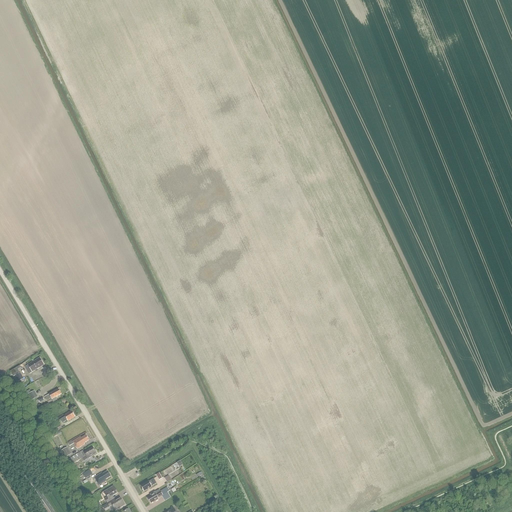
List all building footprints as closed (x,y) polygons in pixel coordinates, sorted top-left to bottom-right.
[(39,367),(44,364),(40,358),(35,361),(25,367),(29,374),(39,368),(39,367)] [(17,368),(11,371),(14,376),(15,376),(20,373),(18,369),(17,368)] [(20,373),(15,376),(19,382),(24,379),(20,372),(20,373)] [(52,399),(62,394),(59,389),(49,394),(50,395),(45,397),(47,400),(52,398),(52,399)] [(34,390),(29,393),(32,399),(38,397),(34,390)] [(68,421),(75,417),(72,411),(65,415),(65,416),(61,419),(63,423),(68,420),(68,421)] [(84,443),(89,440),(86,435),(81,438),(80,437),(73,442),(73,441),(68,444),(69,446),(74,443),(77,449),(85,444),(84,443)] [(67,458),(70,456),(72,455),(67,446),(61,449),(67,458)] [(91,457),(90,457),(96,453),(97,452),(95,450),(93,447),(84,452),(83,450),(72,457),(76,462),(86,456),(88,459),(88,458),(89,459),(91,457)] [(83,474),(85,478),(92,474),(90,470),(83,474)] [(106,479),(111,477),(107,471),(103,474),(102,473),(94,478),(99,485),(107,481),(106,479)] [(152,486),(157,483),(154,479),(149,482),(148,481),(141,486),(144,492),(152,487),(152,486)] [(105,500),(107,503),(112,500),(111,497),(118,493),(114,486),(104,492),(107,497),(105,499),(105,500)] [(159,490),(156,492),(156,491),(150,495),(151,496),(147,498),(151,504),(156,501),(158,500),(159,499),(158,498),(163,495),(162,494),(160,491),(159,490)] [(107,503),(109,507),(112,505),(115,511),(125,505),(121,498),(114,502),(112,500),(107,503)]
